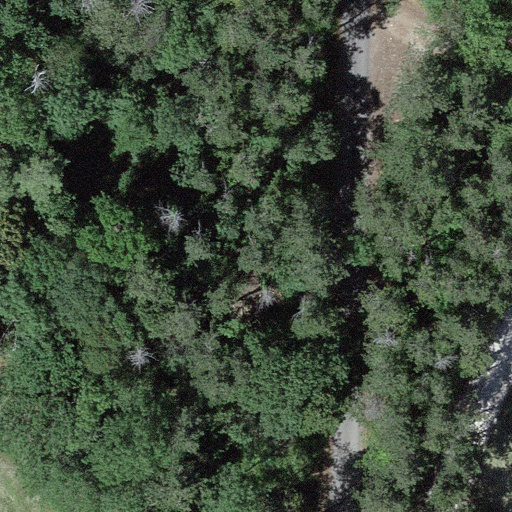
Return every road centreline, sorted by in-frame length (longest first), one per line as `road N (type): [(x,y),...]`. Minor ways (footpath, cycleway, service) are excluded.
road 1 (unclassified): [(343,511),(354,0)]
road 2 (track): [(511,324),(435,511)]
road 3 (track): [(496,0),(355,30)]
